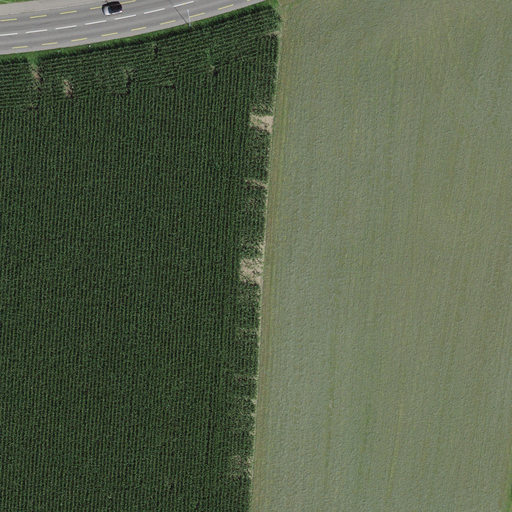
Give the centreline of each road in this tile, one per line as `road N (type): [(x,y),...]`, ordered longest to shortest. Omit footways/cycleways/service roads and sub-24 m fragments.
road 1 (track): [(511,481),(405,496),(363,485),(353,437),(380,247)]
road 2 (tertiary): [(197,0),(0,35)]
